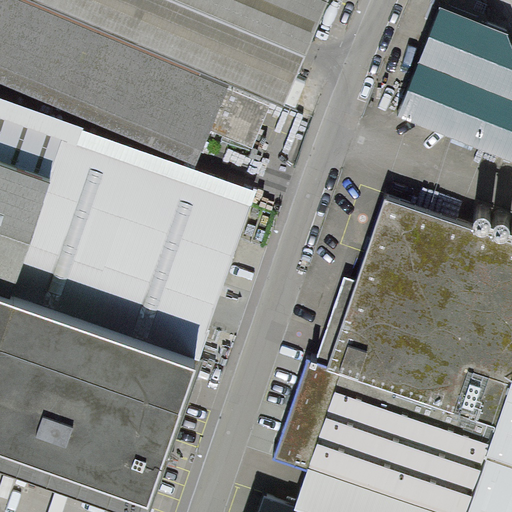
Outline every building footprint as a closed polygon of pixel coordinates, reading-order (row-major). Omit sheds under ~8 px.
[(327,0),(36,0),(284,103),(327,0)] [(511,37),(508,27),(437,0),(395,108),(511,153),(511,37)] [(250,201),(0,112),(0,285),(195,354),(250,201)] [(511,235),(385,193),(325,359),(307,353),(272,450),(305,463),(452,511),(463,511),(511,374),(511,235)] [(0,444),(145,496),(195,354),(0,285),(0,444)] [(511,511),(511,374),(463,511),(452,511),(305,463),(292,500),(327,511),(511,511)] [(267,491),(259,511),(327,511),(292,500),(267,491)]
